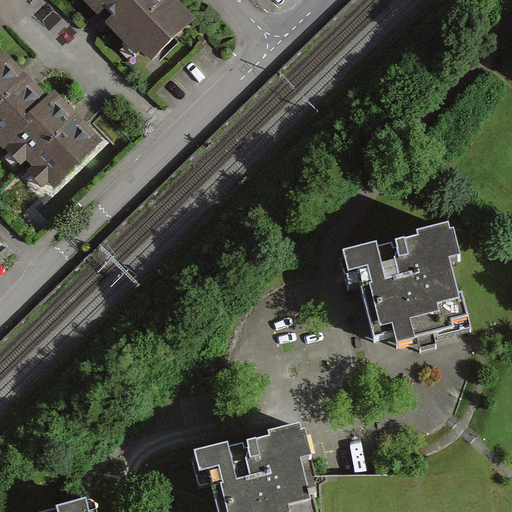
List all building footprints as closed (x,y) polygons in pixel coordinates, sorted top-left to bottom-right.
[(174,0),(80,0),(101,21),(139,59),(142,56),(153,67),(197,23),(174,0)] [(0,105),(28,78),(5,54),(0,58),(0,105)] [(28,78),(0,105),(0,146),(1,145),(7,150),(33,126),(28,121),(50,100),(28,78)] [(7,150),(26,170),(77,121),(53,97),(50,100),(28,121),(33,126),(7,150)] [(77,121),(26,170),(42,187),(48,182),(55,188),(100,144),(77,121)] [(364,288),(378,345),(396,340),(399,352),(470,335),(453,267),(463,265),(457,238),(452,239),(450,231),(419,238),(421,246),(379,257),(377,251),(342,259),(350,292),(364,288)] [(213,491),(217,511),(312,511),(302,470),(312,467),(306,441),(301,442),(299,434),(268,441),(270,449),(227,459),(226,453),(191,462),(199,494),(213,491)]
